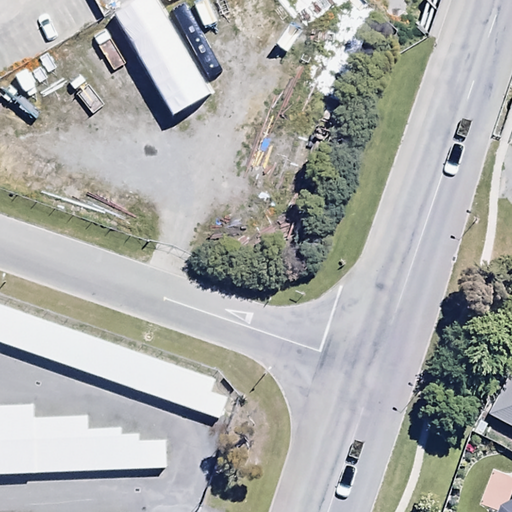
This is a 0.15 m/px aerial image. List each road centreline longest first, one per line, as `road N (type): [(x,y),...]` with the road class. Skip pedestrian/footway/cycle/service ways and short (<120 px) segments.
road 1 (residential): [(0,218),(388,369)]
road 2 (tertiary): [(511,8),(388,369)]
road 3 (tertiary): [(388,369),(336,511)]
